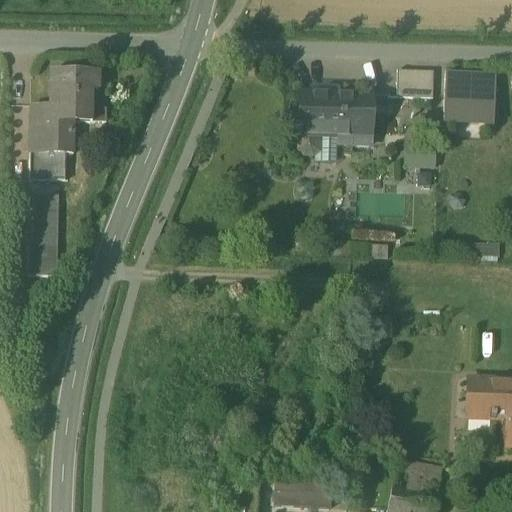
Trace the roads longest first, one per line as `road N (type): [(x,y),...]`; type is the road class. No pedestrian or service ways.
road 1 (secondary): [(192,47),(92,296),(62,440),(61,511)]
road 2 (residential): [(192,47),(511,54)]
road 3 (unclassified): [(0,41),(192,47)]
